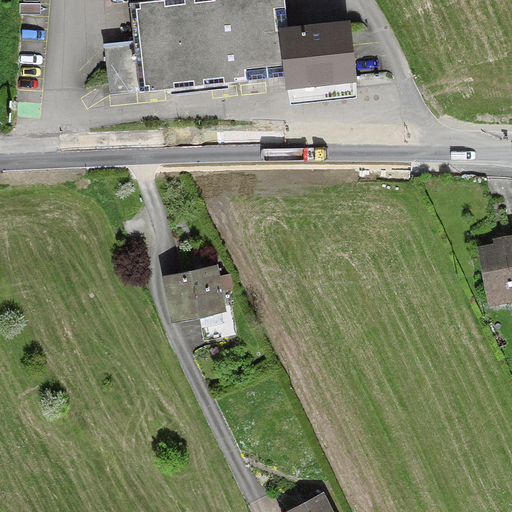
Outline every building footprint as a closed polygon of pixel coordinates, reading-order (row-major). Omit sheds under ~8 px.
[(137,93),(286,77),(281,32),(286,31),(282,0),(161,0),(128,4),(137,93)] [(286,77),(287,85),(351,78),(346,25),(286,31),(281,32),(286,77)] [(511,292),(511,239),(493,243),(494,248),(477,251),(488,304),(489,303),(490,307),(511,303),(510,293),(511,292)] [(211,270),(166,279),(173,317),(196,313),(199,328),(221,323),(211,270)] [(329,511),(320,495),(287,511),(329,511)]
